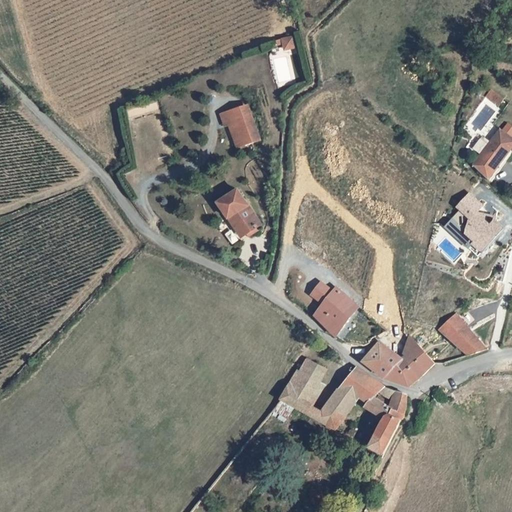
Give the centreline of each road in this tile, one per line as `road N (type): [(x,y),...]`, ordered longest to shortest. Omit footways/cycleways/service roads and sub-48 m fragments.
road 1 (unclassified): [(511,354),(414,393),(376,379),(269,293),(153,236),(0,73)]
road 2 (track): [(414,393),(413,412),(354,511)]
